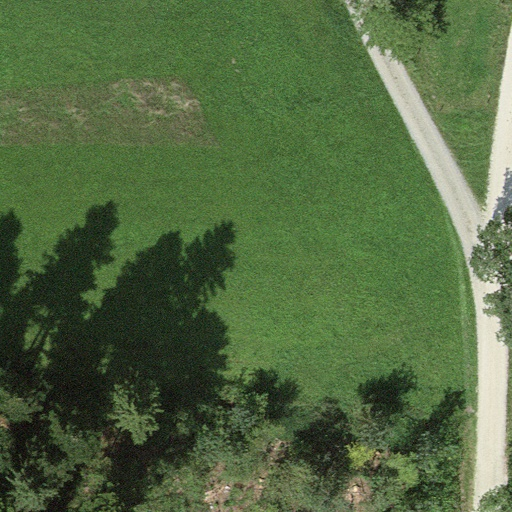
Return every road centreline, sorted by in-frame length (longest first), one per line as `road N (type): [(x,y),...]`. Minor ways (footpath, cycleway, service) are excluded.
road 1 (track): [(491,511),(489,263),(369,0)]
road 2 (track): [(511,118),(489,263),(511,263)]
